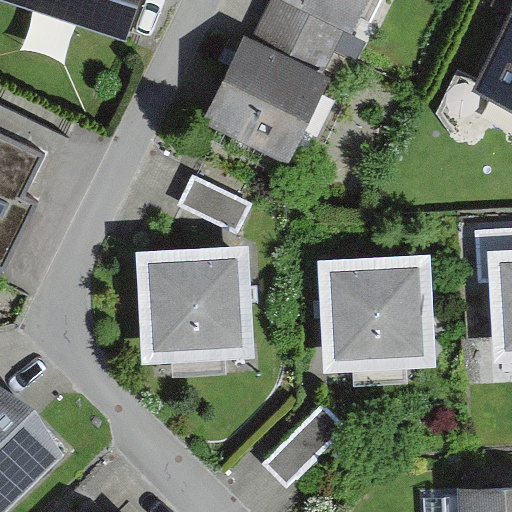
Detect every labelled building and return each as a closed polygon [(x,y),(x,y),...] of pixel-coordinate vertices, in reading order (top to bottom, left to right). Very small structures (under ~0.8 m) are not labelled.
[(27,0),(126,33),(137,0),(27,0)] [(269,0),(265,9),(335,43),(345,24),(353,27),(365,0),(269,0)] [(511,0),(472,83),(511,102),(511,0)] [(253,32),(244,27),(201,115),(288,157),(331,70),(324,66),(335,43),(265,9),(253,32)] [(0,266),(4,268),(70,135),(0,100),(0,266)] [(253,203),(192,172),(185,186),(176,203),(238,234),(253,203)] [(489,280),(493,355),(511,354),(511,224),(475,226),(477,280),(489,280)] [(249,237),(135,242),(141,358),(165,356),(166,374),(228,371),(227,352),(254,351),(249,237)] [(431,246),(318,252),(323,365),(353,363),(355,383),(407,380),(406,361),(437,360),(431,246)] [(0,506),(64,447),(36,395),(0,375),(0,506)] [(347,426),(323,401),(262,460),(273,472),(286,485),(347,426)] [(511,511),(511,476),(456,479),(458,511),(511,511)]
